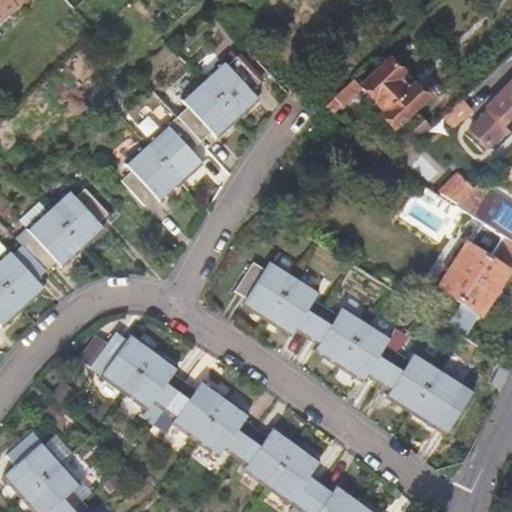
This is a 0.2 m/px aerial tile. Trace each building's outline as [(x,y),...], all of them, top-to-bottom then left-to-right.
[(0,0),(0,15),(17,0),(0,0)] [(220,61),(198,81),(233,119),(254,98),(246,90),(255,82),(233,57),(224,65),(220,61)] [(389,62),(360,89),(383,113),(380,117),(394,133),(374,151),(385,160),(390,164),(394,161),(409,148),(411,146),(398,131),(416,115),(427,104),(389,62)] [(212,139),(233,119),(198,81),(177,101),(184,108),(175,117),(198,142),(207,134),(212,139)] [(360,89),(352,82),(332,101),(340,109),(360,89)] [(480,116),(499,135),(500,137),(511,126),(511,127),(511,89),(507,84),(477,114),(480,116)] [(442,137),(462,120),(452,111),(433,127),(442,137)] [(429,130),(416,115),(398,131),(411,146),(429,130)] [(499,135),(480,116),(462,134),(481,153),(499,135)] [(189,150),(198,142),(175,117),(167,125),(164,124),(142,145),(177,183),(199,162),(189,150)] [(363,151),(368,146),(352,133),(346,138),(363,151)] [(156,203),(177,183),(142,145),(121,165),(124,169),(116,176),(139,201),(147,194),(156,203)] [(416,157),(409,148),(394,161),(401,169),(416,157)] [(439,193),(453,206),(470,189),(456,177),(439,193)] [(63,188),(42,208),(77,246),(98,226),(91,218),(99,209),(76,183),(66,192),(63,188)] [(511,211),(472,187),(470,189),(453,206),(453,207),(481,224),(511,244),(511,211)] [(26,237),(17,245),(40,271),(49,262),(55,267),(77,246),(42,208),(19,229),(26,237)] [(456,301),(476,314),(511,261),(511,244),(481,224),(466,246),(464,245),(435,288),(456,301)] [(3,250),(0,252),(0,288),(18,308),(38,289),(30,279),(40,271),(17,245),(7,254),(3,250)] [(238,306),(263,321),(290,277),(265,262),(260,271),(250,264),(233,292),(243,298),(238,306)] [(316,294),(290,277),(263,321),(288,338),(293,331),(304,337),(321,310),(311,303),(316,294)] [(0,325),(18,308),(0,288),(0,325)] [(461,336),(476,314),(456,301),(442,324),(457,334),(461,336)] [(332,317),(321,310),(304,337),(314,344),(310,352),(335,368),(362,323),(338,308),(332,317)] [(387,338),(362,323),(335,368),(359,383),(364,376),(374,382),(392,354),(382,347),(387,338)] [(91,379),(117,399),(149,354),(124,336),(118,344),(109,337),(84,370),(93,376),(91,379)] [(403,361),(392,354),(374,382),(385,388),(381,396),(407,413),(435,369),(409,352),(403,361)] [(174,372),(149,354),(117,399),(142,416),(148,407),(159,414),(179,386),(169,378),(174,372)] [(503,384),(510,367),(503,364),(500,361),(492,380),(502,384),(503,384)] [(460,384),(435,369),(407,413),(432,429),(438,419),(448,425),(466,397),(456,391),(460,384)] [(190,394),(179,386),(159,414),(167,420),(164,426),(190,445),(222,402),(196,384),(190,394)] [(63,410),(72,400),(57,387),(48,398),(63,410)] [(245,419),(222,402),(190,445),(213,462),(219,454),(230,462),(251,433),(241,426),(245,419)] [(261,441),(251,433),(230,462),(239,469),(237,474),(261,490),(292,447),(269,431),(261,441)] [(0,476),(0,487),(15,504),(53,469),(37,450),(34,447),(32,448),(22,437),(0,457),(0,458),(9,469),(0,476)] [(65,458),(48,440),(37,450),(53,469),(65,458)] [(316,465),(292,447),(261,490),(286,508),(289,505),(299,511),(319,483),(310,476),(316,465)] [(66,511),(71,508),(63,500),(73,490),(53,469),(15,504),(22,511),(66,511)] [(331,491),(319,483),(299,511),(349,511),(356,502),(335,487),(331,491)] [(369,511),(356,502),(349,511),(369,511)]
